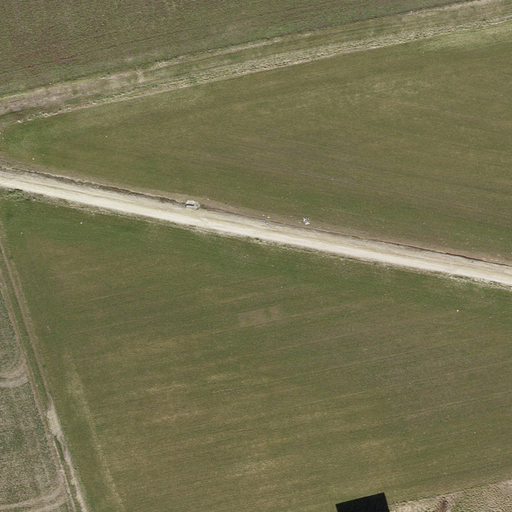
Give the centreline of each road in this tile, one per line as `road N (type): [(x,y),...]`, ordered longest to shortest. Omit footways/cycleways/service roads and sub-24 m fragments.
road 1 (track): [(0,109),(511,4)]
road 2 (track): [(511,277),(0,178)]
road 3 (track): [(0,253),(82,511)]
